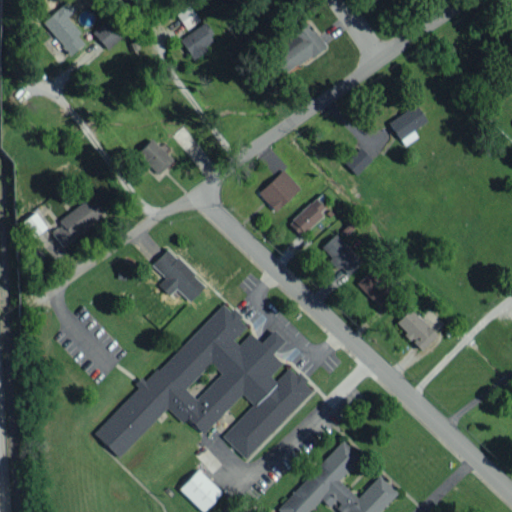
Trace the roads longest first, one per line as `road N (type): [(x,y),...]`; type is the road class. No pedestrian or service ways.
road 1 (residential): [(462,0),(42,301)]
road 2 (residential): [(197,195),(511,494)]
road 3 (residential): [(156,220),(46,84)]
